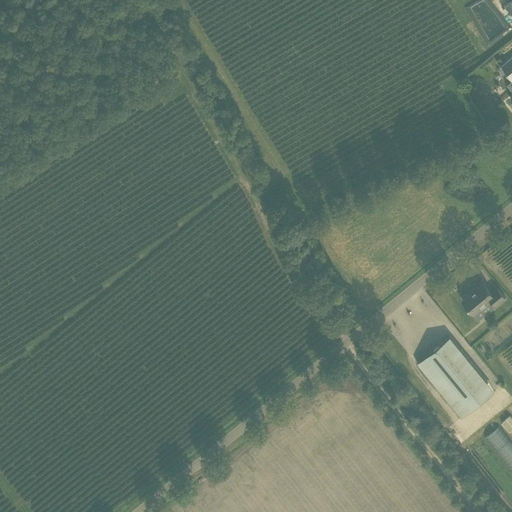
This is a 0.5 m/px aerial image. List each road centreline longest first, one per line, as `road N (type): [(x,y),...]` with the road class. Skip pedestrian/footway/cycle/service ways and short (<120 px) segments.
road 1 (unclassified): [(140,511),(511,210)]
road 2 (track): [(137,0),(279,238)]
road 3 (track): [(478,511),(344,346)]
road 4 (track): [(279,238),(344,346)]
